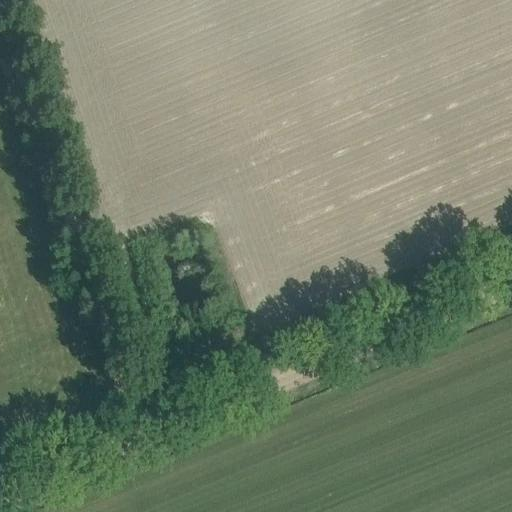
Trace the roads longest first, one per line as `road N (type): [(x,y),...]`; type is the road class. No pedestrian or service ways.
road 1 (track): [(0,9),(141,440),(0,499)]
road 2 (unclassified): [(511,286),(141,440)]
